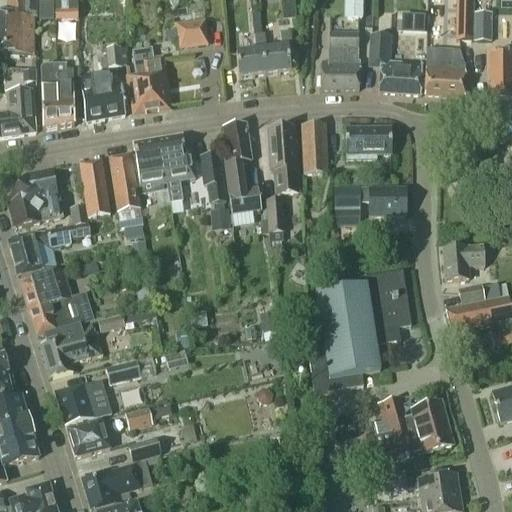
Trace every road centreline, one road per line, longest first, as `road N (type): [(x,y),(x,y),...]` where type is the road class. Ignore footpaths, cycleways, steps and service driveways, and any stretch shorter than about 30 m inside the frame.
road 1 (residential): [(0,163),(135,132),(296,111),(390,111),(421,127)]
road 2 (residential): [(491,511),(427,302),(421,127)]
road 3 (tertiary): [(72,511),(0,275)]
